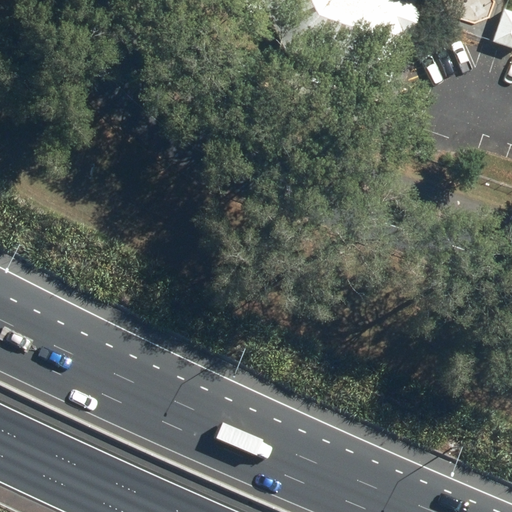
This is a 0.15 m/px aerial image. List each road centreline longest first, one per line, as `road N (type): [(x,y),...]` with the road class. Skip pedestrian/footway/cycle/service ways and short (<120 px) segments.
road 1 (motorway): [(0,282),(500,511)]
road 2 (secondary): [(56,0),(122,89),(236,164),(511,265)]
road 3 (motorway): [(0,350),(379,511)]
road 4 (motorway): [(181,511),(0,427)]
